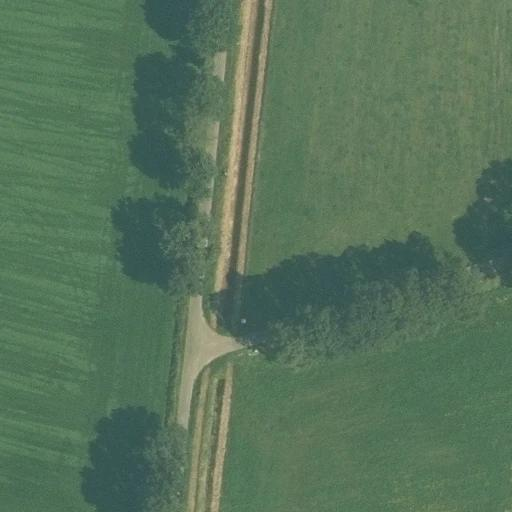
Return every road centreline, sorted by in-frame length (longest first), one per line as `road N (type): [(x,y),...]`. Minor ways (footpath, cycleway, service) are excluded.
road 1 (unclassified): [(199,335),(230,0)]
road 2 (unclassified): [(511,239),(199,335)]
road 3 (unclassified): [(180,511),(199,335)]
